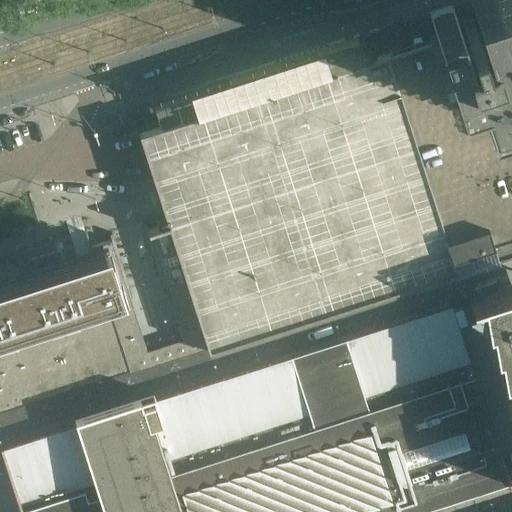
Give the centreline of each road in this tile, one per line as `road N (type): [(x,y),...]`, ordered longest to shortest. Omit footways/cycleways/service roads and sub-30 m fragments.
road 1 (tertiary): [(0,105),(334,0)]
road 2 (unknown): [(468,236),(437,81)]
road 3 (unknown): [(321,276),(267,133)]
road 4 (tertiary): [(132,0),(0,40)]
